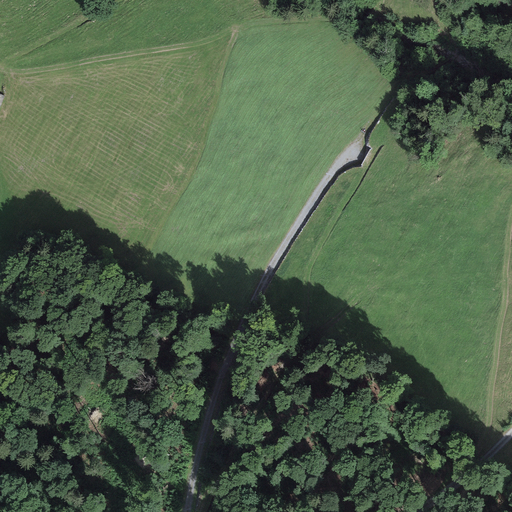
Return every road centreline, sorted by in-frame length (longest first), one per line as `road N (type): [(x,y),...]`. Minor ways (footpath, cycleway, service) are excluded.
road 1 (track): [(188,511),(212,404),(242,322),(361,135)]
road 2 (track): [(6,73),(192,43),(267,19),(370,22),(382,0)]
road 3 (track): [(199,511),(293,351),(359,297)]
road 4 (track): [(467,472),(491,413),(511,218)]
road 5 (track): [(430,0),(456,44),(454,57),(396,85),(361,135)]
road 6 (track): [(293,351),(308,268),(356,182)]
road 7 (track): [(0,65),(113,0)]
road 8 (unclassified): [(411,511),(511,435)]
